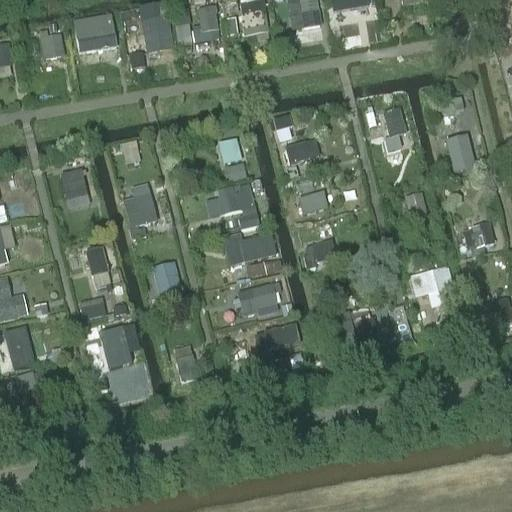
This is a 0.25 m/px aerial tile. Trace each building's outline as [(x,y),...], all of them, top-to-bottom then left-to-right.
[(320,29),(315,0),(298,0),(304,32),(320,29)] [(367,7),(366,0),(343,0),(341,0),(343,11),(367,7)] [(268,39),(262,4),(240,8),(245,43),(268,39)] [(219,43),(214,11),(208,12),(208,14),(198,16),(200,32),(192,33),(194,47),(219,43)] [(78,52),(115,49),(112,18),(75,21),(78,52)] [(167,52),(162,21),(146,24),(149,40),(144,41),(146,55),(167,52)] [(63,61),(60,40),(40,44),(43,64),(63,61)] [(0,68),(10,67),(7,48),(0,49),(0,68)] [(406,140),(399,114),(383,119),(389,143),(384,144),(387,157),(396,155),(393,143),(406,140)] [(240,164),(235,144),(219,148),(224,168),(240,164)] [(319,161),(315,146),(285,153),(289,168),(319,161)] [(473,170),(468,151),(452,155),(456,174),(473,170)] [(99,199),(96,185),(85,188),(82,176),(59,182),(65,207),(99,199)] [(158,227),(148,190),(131,194),(134,206),(124,208),(131,232),(140,229),(141,231),(158,227)] [(252,209),(248,194),(228,199),(232,215),(252,209)] [(328,214),(324,198),(299,204),(303,220),(328,214)] [(427,222),(421,199),(406,203),(412,226),(427,222)] [(495,249),(490,230),(463,237),(466,251),(476,248),(477,253),(495,249)] [(276,259),(270,240),(241,248),(246,267),(276,259)] [(335,262),(332,247),(310,252),(314,267),(335,262)] [(108,277),(102,253),(85,257),(91,282),(108,277)] [(182,302),(177,281),(170,283),(168,272),(153,276),(161,307),(182,302)] [(427,297),(444,293),(440,277),(423,281),(427,297)] [(0,304),(15,301),(11,285),(0,287),(0,304)] [(242,319),(279,313),(274,285),(238,292),(242,319)] [(347,309),(341,289),(322,295),(327,314),(347,309)] [(511,326),(511,321),(508,305),(500,307),(498,299),(484,302),(490,332),(511,326)] [(131,361),(123,329),(105,334),(113,365),(131,361)] [(27,348),(23,332),(4,337),(8,353),(27,348)] [(284,361),(281,349),(288,348),(284,333),(255,341),(262,367),(284,361)] [(353,349),(349,333),(333,337),(337,353),(353,349)] [(196,375),(190,349),(174,353),(180,379),(196,375)] [(45,390),(41,375),(15,381),(19,396),(45,390)]
